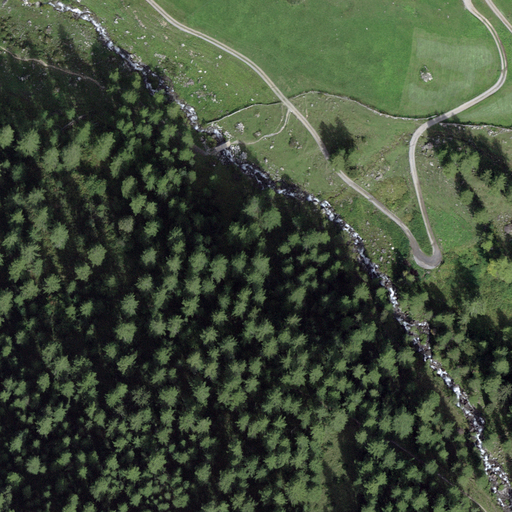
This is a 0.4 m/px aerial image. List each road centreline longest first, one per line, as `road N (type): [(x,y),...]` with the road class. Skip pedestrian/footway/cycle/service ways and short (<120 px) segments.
road 1 (track): [(291,108),(343,178),(435,262),(412,145),(424,126),(501,84),(506,62),(498,39),(465,0)]
road 2 (track): [(147,0),(175,26),(243,60),(291,108)]
